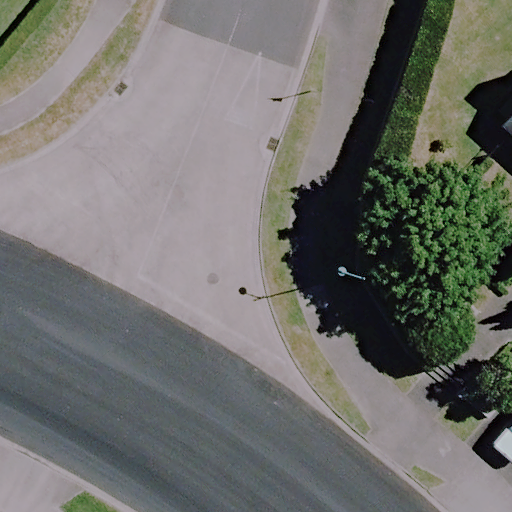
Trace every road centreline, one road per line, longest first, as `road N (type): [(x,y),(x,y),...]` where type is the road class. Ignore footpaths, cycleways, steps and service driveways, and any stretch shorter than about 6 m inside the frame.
road 1 (residential): [(91,373),(206,53),(215,0)]
road 2 (tertiary): [(91,373),(211,451),(285,511)]
